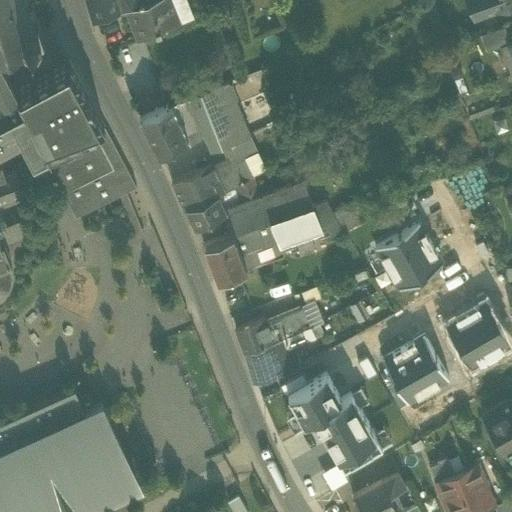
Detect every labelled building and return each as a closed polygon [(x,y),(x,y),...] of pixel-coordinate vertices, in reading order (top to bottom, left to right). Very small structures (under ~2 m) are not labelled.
[(0,0),(0,45),(24,38),(24,39),(48,32),(43,14),(36,16),(30,0),(0,0)] [(114,10),(126,5),(139,0),(86,0),(92,18),(114,10)] [(179,18),(172,0),(139,0),(126,5),(138,34),(179,18)] [(185,16),(178,0),(172,0),(179,18),(185,16)] [(188,0),(178,0),(185,16),(194,12),(188,0)] [(511,0),(468,0),(475,16),(493,10),(511,2),(511,0)] [(481,34),(487,50),(509,42),(509,41),(503,26),(481,34)] [(0,90),(2,94),(17,87),(0,56),(0,90)] [(70,60),(17,87),(2,94),(0,90),(0,144),(21,133),(27,143),(19,147),(24,156),(31,152),(46,145),(78,133),(79,137),(85,135),(83,131),(103,123),(70,60)] [(204,136),(210,150),(221,145),(249,133),(233,98),(237,97),(231,82),(233,81),(231,79),(230,80),(187,97),(204,136)] [(187,97),(170,103),(188,139),(187,139),(189,143),(204,136),(187,97)] [(159,153),(187,139),(188,139),(170,103),(140,116),(159,153)] [(79,137),(85,150),(111,137),(103,123),(83,131),(85,135),(79,137)] [(221,145),(223,150),(228,161),(241,155),(241,154),(249,149),(251,152),(258,149),(250,132),(249,133),(221,145)] [(50,167),(75,214),(136,184),(111,137),(85,150),(50,167)] [(241,155),(228,161),(225,163),(235,184),(253,176),(261,172),(251,152),(249,149),(241,154),(241,155)] [(234,185),(235,184),(225,163),(228,161),(223,150),(221,152),(223,157),(210,162),(223,190),(234,185)] [(0,241),(0,240),(0,193),(22,186),(13,165),(5,168),(1,157),(0,157),(0,241)] [(489,180),(477,159),(457,170),(468,191),(489,180)] [(280,168),(287,183),(302,178),(294,161),(284,165),(280,168)] [(183,207),(186,206),(217,193),(223,190),(210,162),(172,180),(183,207)] [(258,185),(253,176),(235,184),(234,185),(241,200),(268,190),(265,182),(258,185)] [(280,244),(322,229),(313,203),(303,178),(302,178),(287,183),(268,190),(241,200),(224,206),(223,206),(224,210),(232,231),(233,231),(269,218),(279,245),(280,244)] [(339,224),(343,232),(388,207),(378,185),(331,207),(337,218),(339,224)] [(224,206),(217,193),(186,206),(195,226),(224,210),(223,206),(224,206)] [(410,195),(389,207),(394,217),(415,206),(410,195)] [(326,198),(313,203),(322,229),(327,228),(339,224),(337,218),(331,207),(326,198)] [(432,205),(422,211),(434,231),(444,225),(432,205)] [(3,241),(4,244),(39,230),(33,216),(0,229),(0,240),(0,241),(3,241)] [(233,231),(247,266),(284,253),(280,244),(279,245),(269,218),(233,231)] [(375,245),(387,266),(431,241),(419,220),(375,245)] [(330,237),(343,232),(339,224),(327,228),(330,237)] [(203,241),(217,277),(247,266),(233,231),(232,231),(203,241)] [(3,241),(0,241),(0,292),(6,287),(10,279),(12,272),(11,262),(4,244),(3,241)] [(442,262),(431,241),(387,266),(399,287),(442,262)] [(452,292),(446,282),(425,294),(431,304),(452,292)] [(316,285),(301,291),(304,301),(320,296),(316,285)] [(369,316),(360,299),(348,305),(357,322),(369,316)] [(466,311),(491,354),(511,342),(511,341),(508,335),(487,299),(466,311)] [(316,301),(302,306),(310,325),(323,319),(316,301)] [(235,326),(244,351),(282,336),(310,325),(302,306),(267,320),(265,315),(235,326)] [(491,354),(466,311),(445,323),(456,341),(468,362),(470,366),(491,354)] [(282,336),(286,345),(292,343),(314,334),(310,325),(282,336)] [(403,345),(428,388),(449,377),(447,373),(435,352),(424,333),(403,345)] [(286,345),(282,336),(244,351),(253,378),(274,372),(281,368),(275,350),(286,345)] [(468,362),(456,341),(445,346),(458,367),(468,362)] [(301,363),(292,343),(286,345),(275,350),(281,368),(284,373),(301,363)] [(428,388),(403,345),(382,357),(393,376),(405,397),(407,400),(428,388)] [(458,367),(445,346),(435,352),(447,373),(458,367)] [(366,354),(357,359),(368,377),(377,372),(366,354)] [(303,371),(279,384),(284,393),(308,380),(303,371)] [(325,371),(286,393),(302,420),(314,414),(343,467),(381,446),(350,390),(339,396),(325,371)] [(405,397),(393,376),(383,382),(395,402),(405,397)] [(0,447),(84,410),(82,405),(83,404),(74,385),(0,418),(0,447)] [(511,396),(482,414),(505,453),(511,448),(511,396)] [(100,402),(84,410),(0,447),(0,511),(80,511),(139,486),(100,402)] [(315,423),(297,433),(306,451),(324,441),(315,423)] [(430,466),(448,511),(473,511),(494,504),(477,463),(453,474),(446,456),(437,460),(438,463),(430,466)] [(334,463),(317,474),(327,491),(345,481),(334,463)] [(398,470),(380,479),(386,489),(391,486),(393,490),(402,485),(405,484),(398,470)] [(397,511),(386,489),(380,479),(352,494),(358,506),(361,511),(397,511)] [(225,500),(231,511),(246,511),(235,494),(225,500)] [(511,511),(511,496),(498,504),(502,511),(511,511)] [(193,511),(218,511),(212,501),(193,511)] [(421,511),(416,503),(397,511),(421,511)]
